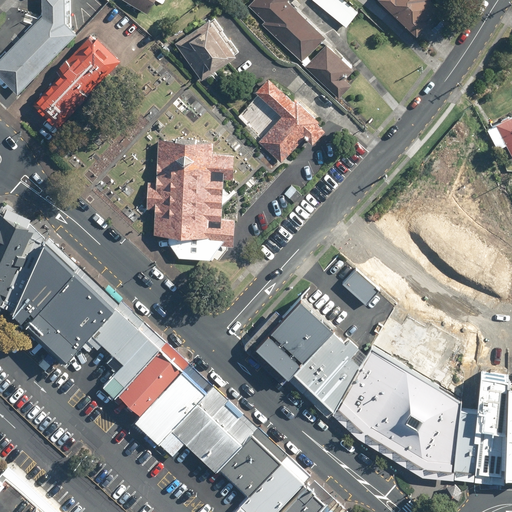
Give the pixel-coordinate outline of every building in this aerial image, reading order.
[(40,0),(41,10),(0,51),(0,74),(15,90),(72,33),(63,23),(67,0),(40,0)] [(126,0),(147,12),(154,0),(157,0),(163,3),(165,0),(126,0)] [(354,67),(290,0),(253,0),(250,4),(265,20),(262,23),(337,100),(353,85),(344,76),(354,67)] [(426,18),(438,6),(432,0),(380,0),(416,35),(429,21),(426,18)] [(213,15),(176,44),(203,79),(240,50),(213,15)] [(32,99),(55,122),(121,55),(93,28),(51,70),(56,75),(32,99)] [(313,144),(326,130),(318,122),(320,120),(298,99),(296,101),(269,77),(256,91),(283,115),(258,142),(281,163),(305,136),(313,144)] [(511,110),(485,125),(497,149),(509,143),(511,148),(511,110)] [(210,140),(155,137),(149,233),(215,237),(218,179),(228,180),(230,150),(210,149),(210,140)] [(0,210),(0,300),(16,307),(45,238),(11,211),(9,208),(3,205),(0,210)] [(29,320),(76,272),(45,238),(16,307),(29,320)] [(358,265),(344,280),(366,300),(380,285),(358,265)] [(115,305),(76,272),(29,320),(29,321),(67,357),(93,330),(115,305)] [(302,293),(255,343),(288,374),(332,326),(335,323),(302,293)] [(158,343),(115,305),(93,330),(123,358),(103,380),(115,391),(118,387),(158,343)] [(329,412),(332,408),(368,351),(351,336),(347,341),(332,326),(288,374),(329,412)] [(162,346),(158,343),(118,387),(142,409),(184,365),(162,346)] [(424,471),(453,474),(461,404),(462,397),(372,344),(368,351),(332,408),(358,432),(424,471)] [(208,387),(184,365),(142,409),(136,416),(160,438),(174,424),(208,387)] [(480,436),(476,475),(486,476),(505,477),(504,471),(508,378),(508,372),(483,369),(478,406),(474,436),(480,436)] [(255,426),(208,387),(174,424),(160,438),(173,450),(186,436),(218,466),(219,464),(253,429),(255,426)] [(480,436),(474,436),(478,406),(461,404),(453,474),(476,475),(480,436)] [(283,457),(253,429),(219,464),(249,492),(283,457)] [(272,511),(305,477),(283,457),(249,492),(230,511),(272,511)] [(315,511),(328,499),(307,480),(277,511),(315,511)] [(456,482),(447,484),(444,493),(450,500),(460,498),(463,489),(456,482)] [(52,511),(38,499),(25,511),(52,511)] [(328,499),(315,511),(339,511),(341,511),(328,499)]
